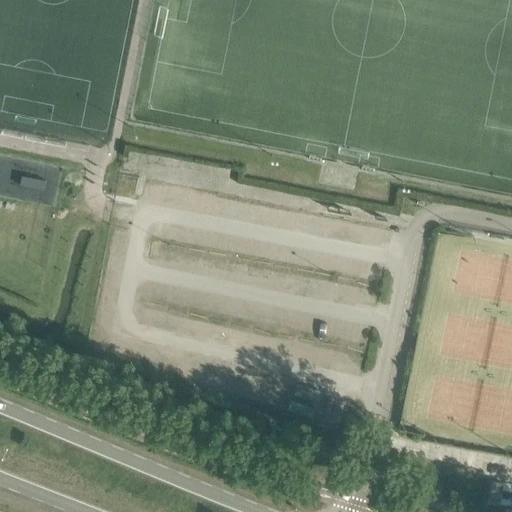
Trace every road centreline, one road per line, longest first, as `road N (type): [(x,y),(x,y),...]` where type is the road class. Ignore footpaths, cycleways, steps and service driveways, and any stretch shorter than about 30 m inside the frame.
road 1 (unknown): [(130,262),(118,307),(132,327),(378,395)]
road 2 (primary): [(264,511),(0,407)]
